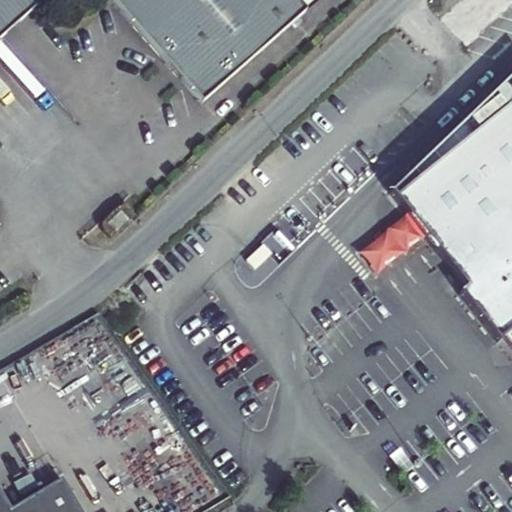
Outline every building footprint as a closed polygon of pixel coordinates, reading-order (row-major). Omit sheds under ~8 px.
[(0,0),(0,36),(41,0),(107,0),(199,103),(221,84),(302,14),(290,0),(0,0)] [(511,0),(458,0),(438,20),(464,50),(511,2),(511,0)] [(511,84),(507,77),(389,190),(466,285),(462,288),(501,337),(507,332),(511,339),(511,84)] [(119,212),(106,226),(111,232),(121,224),(122,225),(127,220),(119,212)] [(0,494),(0,511),(78,511),(57,473),(4,503),(0,494)]
